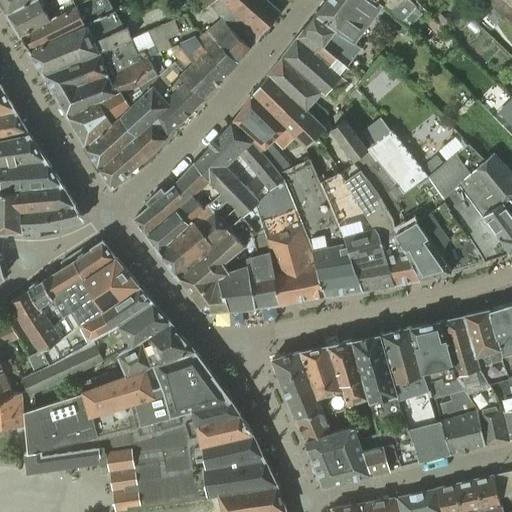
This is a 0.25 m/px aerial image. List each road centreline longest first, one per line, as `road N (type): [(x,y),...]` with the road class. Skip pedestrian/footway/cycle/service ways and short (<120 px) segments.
road 1 (residential): [(106,219),(193,141),(306,0)]
road 2 (residential): [(511,280),(239,347)]
road 3 (residential): [(305,498),(511,452)]
road 4 (residential): [(106,219),(0,41)]
road 5 (residential): [(239,347),(196,322),(106,219)]
road 6 (residential): [(305,498),(239,347)]
